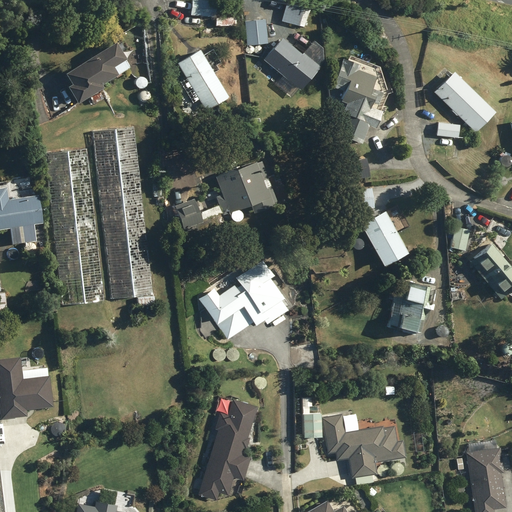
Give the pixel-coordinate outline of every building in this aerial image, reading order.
[(192,0),(191,14),(214,17),(216,2),(200,0),(192,0)] [(289,0),(288,0),(282,19),(306,26),(312,6),(289,0)] [(238,16),(218,16),(218,26),(238,26),(238,16)] [(267,43),(265,20),(246,22),(248,45),(267,43)] [(281,38),(264,59),(301,89),(319,67),(303,53),(302,55),(281,38)] [(72,84),(67,87),(78,103),(103,87),(102,84),(129,67),(124,59),(126,58),(116,42),(65,73),(72,84)] [(178,63),(187,78),(181,82),(193,102),(199,99),(206,110),(228,97),(200,50),(178,63)] [(343,59),(333,86),(345,91),(342,98),(344,99),(343,101),(348,103),(344,113),(346,114),(338,135),(362,144),(369,125),(376,128),(382,111),(371,107),(373,102),(379,104),(383,92),(372,88),(376,76),(358,69),(360,65),(343,59)] [(458,114),(476,132),(495,112),(454,72),(435,92),(453,109),(452,111),(457,115),(458,114)] [(148,74),(137,76),(140,102),(151,101),(148,74)] [(101,93),(91,98),(94,103),(103,98),(101,93)] [(333,106),(333,110),(335,112),(338,113),(341,111),(341,108),(339,105),(336,104),(333,106)] [(439,122),(437,135),(458,137),(459,125),(439,122)] [(93,131),(112,298),(153,294),(134,126),(93,131)] [(46,153),(62,304),(103,300),(87,149),(46,153)] [(510,165),(505,153),(495,158),(501,170),(510,165)] [(367,158),(343,162),(346,178),(353,177),(353,180),(370,177),(367,158)] [(274,205),(273,203),(277,202),(265,170),(260,172),(256,162),(241,168),(240,167),(216,176),(223,195),(198,205),(196,200),(175,208),(183,229),(203,222),(203,220),(222,212),(223,216),(251,205),(254,213),(274,205)] [(0,229),(9,228),(12,245),(36,240),(33,224),(43,223),(38,196),(36,196),(33,177),(0,182),(0,229)] [(162,181),(155,181),(155,198),(163,198),(162,181)] [(374,208),(372,188),(359,189),(361,209),(374,208)] [(286,202),(276,206),(279,214),(289,210),(286,202)] [(389,210),(362,224),(371,242),(369,243),(372,248),(374,247),(384,266),(407,252),(394,228),(397,226),(389,210)] [(455,227),(452,244),(466,246),(469,230),(455,227)] [(208,251),(203,234),(182,239),(187,257),(208,251)] [(366,237),(353,237),(354,250),(366,249),(366,237)] [(511,268),(492,245),(471,263),(501,298),(511,289),(511,268)] [(212,318),(228,339),(255,320),(258,324),(265,318),(269,323),(289,308),(282,298),(285,295),(271,275),(274,273),(263,258),(238,276),(243,283),(238,287),(236,284),(220,295),(214,287),(199,298),(213,317),(212,318)] [(434,303),(423,300),(426,285),(413,282),(412,287),(399,283),(389,325),(415,331),(421,307),(432,310),(434,303)] [(154,296),(138,298),(139,306),(155,304),(154,296)] [(20,356),(0,358),(0,402),(2,418),(29,415),(28,409),(55,405),(51,374),(23,378),(20,356)] [(267,377),(255,376),(254,387),(266,388),(267,377)] [(218,432),(199,493),(213,498),(216,490),(225,493),(231,475),(240,478),(246,458),(239,456),(242,445),(240,444),(241,439),(243,440),(253,408),(232,402),(227,418),(219,415),(214,430),(218,432)] [(305,412),(305,436),(322,436),(322,412),(305,412)] [(343,412),(322,416),(326,454),(333,453),(334,461),(346,459),(349,478),(373,474),(372,463),(403,457),(401,440),(396,440),(394,425),(383,427),(383,424),(345,431),(343,412)] [(68,422),(54,420),(53,436),(66,437),(68,422)] [(496,449),(466,453),(475,511),(490,511),(489,507),(502,505),(497,475),(494,476),(493,471),(499,470),(496,449)] [(347,475),(329,474),(329,482),(346,483),(347,475)] [(355,490),(349,495),(359,508),(366,503),(355,490)] [(71,511),(66,511),(65,511),(134,511),(118,509),(119,504),(97,500),(96,506),(79,503),(77,511),(71,511)] [(343,511),(341,508),(333,511),(331,511),(325,502),(313,510),(312,509),(306,511),(343,511)]
